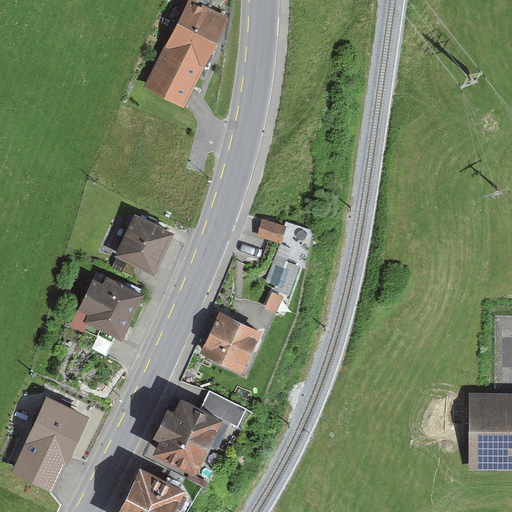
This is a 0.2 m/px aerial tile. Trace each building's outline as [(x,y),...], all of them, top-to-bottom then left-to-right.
[(182,107),(221,22),(178,2),(139,88),(182,107)] [(157,274),(178,230),(137,210),(116,255),(157,274)] [(286,226),(266,220),(259,240),(280,246),(286,226)] [(145,287),(109,270),(102,285),(92,280),(80,302),(92,308),(86,321),(120,338),(145,287)] [(258,325),(223,309),(203,351),(238,367),(258,325)] [(56,489),(91,415),(49,395),(14,469),(56,489)] [(192,468),(219,413),(182,395),(176,406),(170,403),(156,432),(162,434),(155,449),(192,468)] [(511,396),(472,396),(471,471),(511,471),(511,396)] [(166,511),(181,484),(143,464),(118,511),(166,511)]
